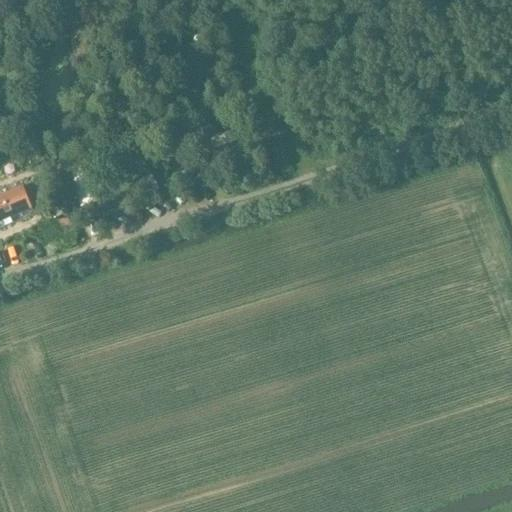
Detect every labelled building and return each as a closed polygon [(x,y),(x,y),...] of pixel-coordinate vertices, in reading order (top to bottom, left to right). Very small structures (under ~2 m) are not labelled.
[(79,58),(69,58),(69,69),(79,69),(79,58)] [(236,131),(217,137),(220,149),(240,142),(236,131)] [(90,180),(75,185),(83,208),(98,203),(90,180)] [(0,224),(32,211),(22,188),(0,197),(0,224)] [(68,220),(59,223),(64,238),(66,245),(76,242),(68,220)]
